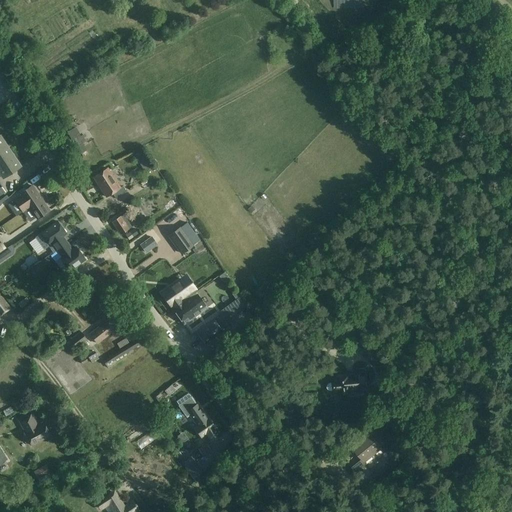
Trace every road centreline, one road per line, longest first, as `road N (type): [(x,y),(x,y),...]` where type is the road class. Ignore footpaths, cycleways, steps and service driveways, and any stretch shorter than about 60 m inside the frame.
road 1 (unclassified): [(222,402),(149,310),(0,81)]
road 2 (unclassified): [(222,402),(276,328),(337,282),(511,235)]
road 3 (track): [(113,249),(36,304),(21,328),(148,511)]
